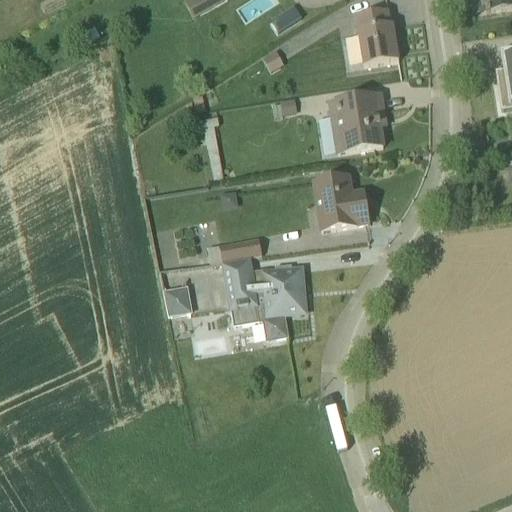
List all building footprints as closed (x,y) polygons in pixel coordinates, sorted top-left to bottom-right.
[(192,0),(183,5),(192,21),(224,3),(222,0),(192,0)] [(511,0),(478,0),(481,18),(511,13),(511,0)] [(270,25),(277,37),(300,22),(293,11),(270,25)] [(387,16),(354,22),(362,72),(398,67),(392,31),(390,31),(387,16)] [(274,55),(262,63),(271,77),(283,69),(274,55)] [(494,76),(501,116),(511,113),(511,56),(500,58),(502,75),(494,76)] [(200,97),(191,99),(194,117),(204,115),(200,97)] [(317,125),(323,161),(384,153),(381,133),(387,132),(381,98),(327,107),(329,123),(317,125)] [(271,110),(273,122),(282,121),(282,120),(296,118),(293,103),(280,105),(280,108),(271,110)] [(216,121),(195,125),(197,134),(204,134),(213,184),(222,182),(213,131),(218,130),(216,121)] [(350,180),(311,187),(319,238),(369,231),(363,195),(352,196),(350,180)] [(258,244),(206,252),(209,268),(261,260),(258,244)] [(249,264),(220,269),(227,317),(230,317),(232,331),(262,327),(265,347),(286,342),(282,320),(301,318),(299,295),(301,294),(299,276),(290,275),(290,270),(275,272),(274,274),(252,276),(249,264)] [(189,292),(166,294),(169,321),(192,318),(189,292)]
